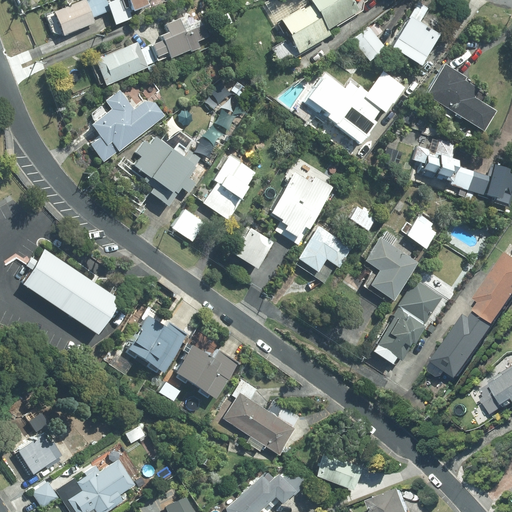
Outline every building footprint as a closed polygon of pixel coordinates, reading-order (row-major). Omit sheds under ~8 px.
[(104,0),(78,0),(49,11),(57,34),(90,22),(88,16),(106,10),(111,24),(128,17),(126,12),(129,11),(128,9),(142,4),(140,0),(108,0),(105,1),(104,0)] [(274,19),(292,52),(323,34),(320,28),(353,10),(347,0),(304,0),(306,1),(274,19)] [(386,46),(414,64),(433,33),(415,22),(424,7),(415,2),(406,15),(405,15),(386,46)] [(157,39),(147,44),(155,63),(195,47),(193,41),(205,36),(197,18),(185,23),(183,16),(162,24),(164,31),(155,34),(157,39)] [(365,27),(349,39),(365,60),(381,47),(365,27)] [(91,59),(100,84),(154,63),(146,44),(137,48),(135,42),(91,59)] [(442,63),(422,94),(478,130),(491,110),(470,96),(475,89),(461,80),(462,77),(442,63)] [(298,100),(353,142),(378,110),(381,112),(401,86),(379,70),(363,91),(348,79),(341,88),(320,71),(298,100)] [(86,144),(98,161),(162,115),(152,102),(146,107),(142,101),(131,108),(117,90),(102,100),(107,108),(86,124),(96,137),(86,144)] [(183,124),(183,125),(193,134),(201,127),(192,118),(192,117),(192,116),(192,115),(191,115),(191,114),(190,113),(190,112),(189,112),(188,111),(187,110),(186,110),(185,110),(184,110),(183,111),(182,111),(181,111),(181,112),(180,112),(179,113),(179,114),(178,115),(178,116),(178,117),(178,118),(178,119),(179,120),(179,121),(179,122),(180,122),(181,123),(182,123),(182,124),(183,124)] [(212,147),(224,133),(211,123),(200,136),(212,147)] [(179,157),(153,136),(147,144),(142,140),(132,152),(137,156),(130,165),(142,174),(138,179),(148,186),(144,191),(161,205),(176,187),(182,192),(190,182),(184,177),(187,173),(196,181),(209,164),(199,155),(197,158),(185,149),(179,157)] [(420,163),(416,174),(506,203),(511,182),(511,180),(506,178),(509,170),(489,164),(486,172),(452,161),(453,159),(445,156),(449,144),(434,139),(431,151),(413,146),(409,159),(420,163)] [(226,155),(209,179),(212,182),(198,202),(224,219),(237,201),(233,198),(251,172),(226,155)] [(290,171),(264,212),(276,219),(270,229),(294,244),(306,225),(304,224),(329,186),(312,175),(307,182),(290,171)] [(371,218),(353,206),(345,218),(363,230),(371,218)] [(182,207),(170,226),(191,239),(203,221),(182,207)] [(416,213),(401,234),(420,248),(431,232),(425,227),(429,222),(416,213)] [(347,247),(315,225),(293,258),(311,270),(320,257),(334,266),(347,247)] [(227,253),(250,267),(267,240),(245,226),(227,253)] [(413,262),(376,236),(360,259),(375,269),(365,283),(388,299),(413,262)] [(121,297),(46,243),(20,280),(94,333),(121,297)] [(433,362),(456,377),(511,295),(511,258),(505,253),(474,298),(480,302),(469,318),(464,315),(433,362)] [(389,356),(395,360),(438,297),(411,279),(387,314),(391,316),(367,349),(385,362),(389,356)] [(122,347),(156,371),(182,333),(165,321),(161,327),(144,315),(122,347)] [(170,371),(208,397),(233,361),(215,349),(208,359),(188,345),(170,371)] [(490,384),(482,390),(486,397),(481,400),(491,415),(511,401),(511,367),(489,382),(490,384)] [(233,397),(219,418),(274,454),(298,417),(271,399),(264,410),(247,398),(253,389),(239,380),(229,395),(233,397)] [(134,425),(121,433),(127,442),(140,434),(134,425)] [(11,450),(27,474),(56,455),(39,431),(11,450)] [(355,467),(317,452),(308,474),(346,488),(355,467)] [(115,494),(131,484),(114,459),(96,471),(91,464),(52,489),(67,511),(102,511),(119,501),(115,494)] [(254,474),(222,507),(224,511),(251,511),(268,495),(275,502),(288,489),(270,472),(265,476),(260,472),(256,476),(254,474)] [(408,511),(400,489),(368,501),(372,511),(408,511)] [(190,511),(182,496),(161,506),(164,511),(190,511)] [(136,511),(130,503),(116,511),(136,511)]
